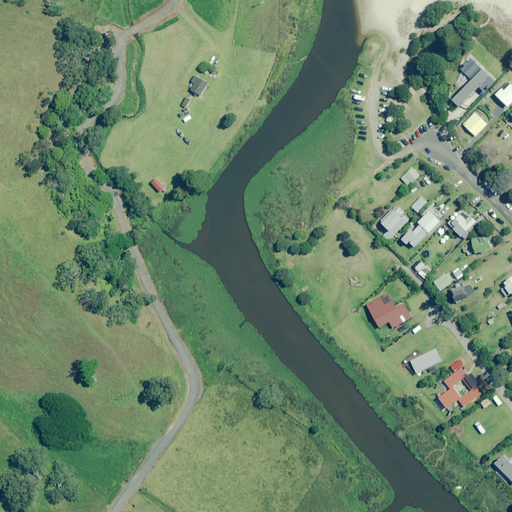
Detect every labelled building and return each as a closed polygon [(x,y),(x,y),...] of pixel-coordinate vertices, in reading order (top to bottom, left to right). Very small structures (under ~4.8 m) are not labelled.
[(462,70),(472,79),(457,95),(450,102),(453,106),(456,103),(460,107),(479,87),(485,93),(495,82),(472,59),(469,63),(467,62),(465,65),(466,66),(462,70)] [(193,89),(192,91),(196,94),(195,95),(198,97),(199,95),(202,96),(209,84),(196,76),(189,87),(193,89)] [(511,103),(511,85),(509,82),(496,95),(508,107),(511,103)] [(192,101),(187,98),(182,105),(187,108),(192,101)] [(190,113),(188,108),(179,113),(181,118),(190,113)] [(488,124),(476,113),(464,125),(476,137),(488,124)] [(410,187),(420,176),(412,168),(401,179),(410,187)] [(166,188),(158,179),(153,183),(160,192),(166,188)] [(428,203),(422,197),(412,207),(419,213),(428,203)] [(395,235),(410,220),(404,214),(405,213),(397,205),(381,222),(389,230),(383,235),(389,241),(395,235)] [(421,225),(428,232),(430,233),(445,217),(438,211),(437,212),(430,206),(422,215),(424,217),(419,223),(421,225)] [(376,210),(374,207),(368,212),(370,215),(376,210)] [(467,216),(461,210),(448,224),(462,237),(478,222),(470,214),(467,216)] [(404,237),(402,239),(403,240),(401,242),(405,247),(407,245),(408,245),(410,243),(415,248),(428,235),(426,234),(428,232),(421,225),(414,232),(411,230),(404,237)] [(445,233),(444,232),(445,231),(443,227),(442,228),(441,227),(437,230),(441,236),(445,233)] [(470,256),(477,254),(477,255),(488,252),(488,250),(492,249),(488,235),(472,240),(472,242),(466,244),(462,246),(465,253),(469,252),(470,256)] [(439,254),(442,250),(443,251),(446,248),(440,243),(437,246),(434,243),(431,246),(439,254)] [(416,263),(416,264),(414,266),(420,272),(419,273),(425,279),(428,276),(422,270),(426,265),(420,260),(419,261),(418,260),(416,263)] [(411,269),(406,264),(402,268),(407,273),(411,269)] [(464,275),(459,267),(450,274),(449,272),(434,282),(441,291),(464,275)] [(511,276),(505,282),(507,286),(501,291),(507,298),(511,293),(511,276)] [(469,298),(473,295),(476,292),(469,282),(464,285),(456,289),(455,288),(450,290),(453,296),(454,295),(458,303),(469,298)] [(422,329),(419,326),(413,330),(415,334),(422,329)] [(443,361),(437,349),(411,361),(417,373),(443,361)] [(466,375),(461,369),(444,381),(451,389),(439,398),(446,408),(458,400),(463,408),(482,394),(475,385),(460,396),(452,385),(466,375)] [(479,373),(476,375),(488,391),(491,389),(479,373)] [(488,397),(481,403),(485,409),(492,403),(488,397)] [(511,464),(504,456),(495,465),(511,479),(509,481),(511,483),(511,464)]
